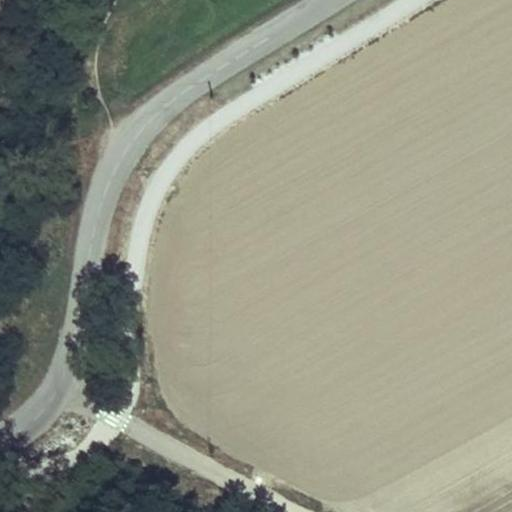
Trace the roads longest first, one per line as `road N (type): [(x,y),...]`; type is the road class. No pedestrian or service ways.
road 1 (unclassified): [(0,444),(44,416),(71,362),(100,203),(127,148),(182,94),(330,0)]
road 2 (track): [(56,396),(159,438),(284,511)]
